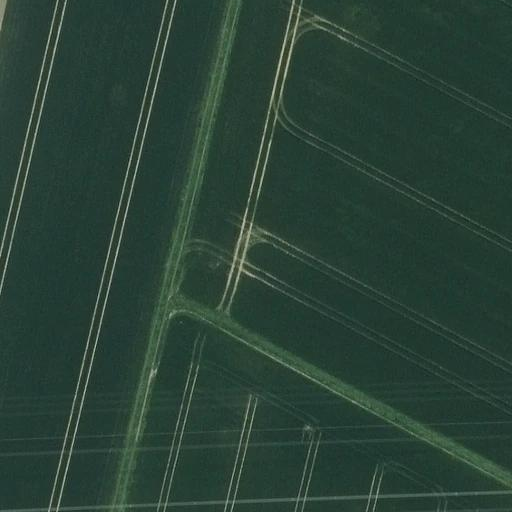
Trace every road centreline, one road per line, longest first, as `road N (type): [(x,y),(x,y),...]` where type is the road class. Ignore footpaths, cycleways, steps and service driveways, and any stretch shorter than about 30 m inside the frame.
road 1 (track): [(230,0),(109,511)]
road 2 (track): [(154,307),(511,487)]
